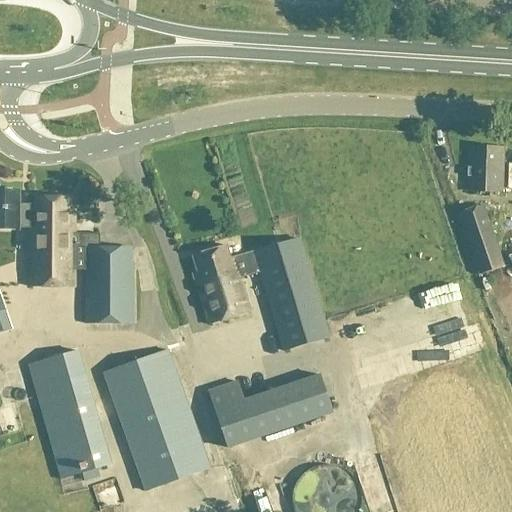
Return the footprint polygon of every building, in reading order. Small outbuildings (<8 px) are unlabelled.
[(467,149),(465,195),(499,197),(501,151),(467,149)] [(155,210),(171,211),(172,191),(155,190),(155,210)] [(32,231),(33,207),(16,207),(16,195),(0,194),(0,231),(16,232),(16,231),(26,231),(32,231)] [(26,231),(26,290),(70,290),(70,272),(71,236),(72,207),(66,207),(66,201),(33,201),(33,207),(32,231),(26,231)] [(456,218),(477,278),(502,270),(481,209),(456,218)] [(97,236),(71,236),(70,272),(82,272),(82,327),(130,327),(131,267),(128,267),(128,252),(97,251),(97,236)] [(238,282),(258,277),(279,353),(325,341),(298,244),(228,264),(224,251),(191,260),(196,276),(191,278),(205,329),(248,317),(238,282)] [(452,288),(424,297),(431,318),(459,309),(452,288)] [(0,308),(0,334),(8,332),(0,308)] [(76,353),(24,367),(56,481),(64,479),(107,467),(102,452),(104,451),(76,353)] [(165,354),(101,377),(143,494),(207,471),(165,354)] [(235,384),(207,393),(226,450),(330,415),(317,377),(241,403),(235,384)] [(291,491),(289,500),(290,510),(290,511),(356,511),(358,505),(357,495),(354,486),(348,478),(340,472),(331,469),(321,468),(311,470),(303,475),(296,482),(291,491)]
